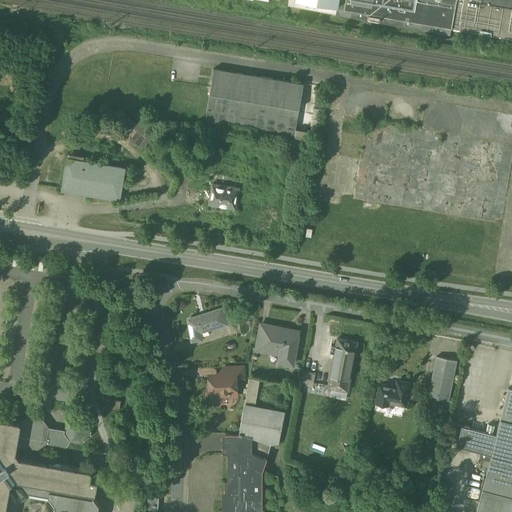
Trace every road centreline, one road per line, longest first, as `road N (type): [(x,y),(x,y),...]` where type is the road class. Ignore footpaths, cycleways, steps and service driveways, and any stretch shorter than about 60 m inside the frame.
road 1 (unclassified): [(23,230),(45,98),(83,49),(112,43),(511,111)]
road 2 (secondary): [(511,313),(67,237)]
road 3 (unclassified): [(67,237),(128,289),(162,337),(179,420),(175,511)]
road 4 (track): [(39,143),(112,137),(156,179)]
road 5 (track): [(302,511),(290,503),(282,469),(292,399)]
